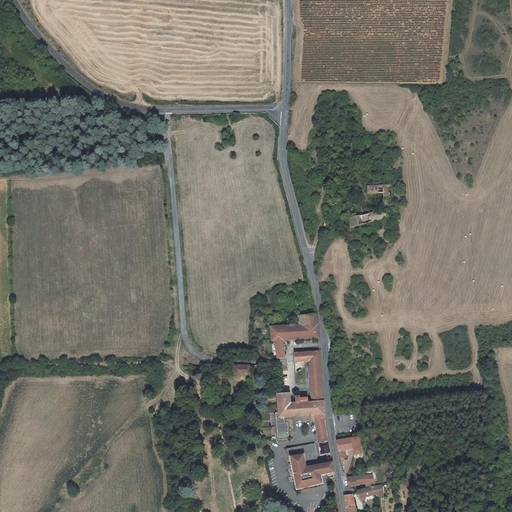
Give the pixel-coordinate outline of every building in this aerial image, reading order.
[(391,206),(398,206),(394,172),(370,174),(371,189),(387,188),(390,206),(375,209),(353,215),(355,222),(376,216),(392,212),(391,206)] [(318,310),(299,311),(300,322),(279,323),(278,313),(271,314),(273,337),(277,337),(280,354),(288,353),(286,335),(321,333),(318,310)] [(311,355),(315,393),(326,392),(324,365),(322,347),(296,349),(297,357),(311,355)] [(252,361),(236,361),(237,371),(252,371),(252,361)] [(280,387),(281,398),(293,396),(291,385),(280,387)] [(293,396),(281,398),(281,400),(282,404),(278,405),(280,432),(292,430),(290,414),(286,415),(285,410),(317,407),(323,449),(333,448),(330,422),(327,403),(326,392),(315,393),(310,394),(299,396),(293,396)] [(342,436),(343,446),(349,445),(357,444),(358,450),(365,449),(363,433),(342,436)] [(336,467),(335,456),(319,459),(316,437),(298,438),(288,440),(289,448),(292,448),(297,481),(324,478),(323,468),(336,467)] [(376,470),(367,471),(368,480),(369,485),(378,484),(381,483),(376,470)] [(368,480),(367,471),(352,473),(352,474),(353,482),(355,481),(368,480)] [(378,485),(360,489),(361,496),(379,493),(379,494),(386,493),(385,483),(381,483),(378,484),(378,485)] [(350,502),(357,501),(355,490),(348,491),(350,502)] [(350,502),(351,511),(359,509),(357,501),(350,502)]
